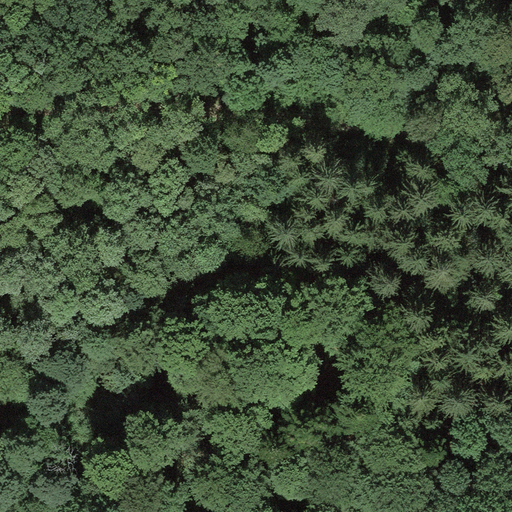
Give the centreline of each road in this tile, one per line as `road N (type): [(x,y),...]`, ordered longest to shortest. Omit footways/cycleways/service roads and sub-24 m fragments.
road 1 (track): [(0,86),(511,120)]
road 2 (track): [(244,0),(150,96)]
